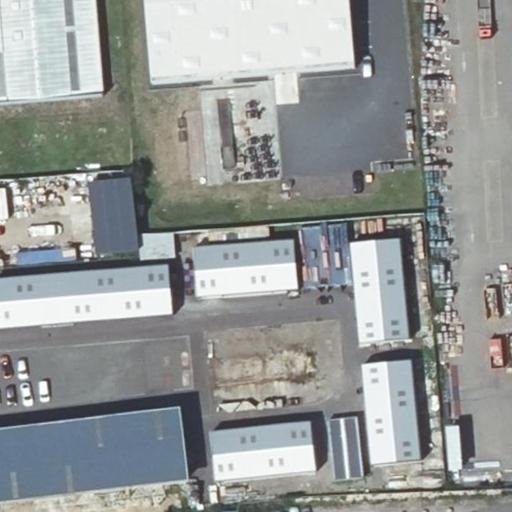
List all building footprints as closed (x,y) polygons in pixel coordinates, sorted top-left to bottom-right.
[(0,0),(0,100),(105,92),(96,0),(0,0)] [(355,0),(152,0),(159,84),(361,68),(355,0)] [(86,181),(92,253),(139,249),(133,177),(86,181)] [(7,190),(0,190),(0,222),(10,222),(7,190)] [(398,239),(347,245),(359,346),(409,340),(398,239)] [(295,294),(293,243),(191,246),(193,297),(295,294)] [(167,270),(0,277),(0,327),(170,320),(167,270)] [(416,463),(412,362),(362,364),(367,465),(416,463)] [(0,498),(185,477),(178,412),(0,432),(0,498)] [(327,419),(331,479),(362,477),(358,417),(327,419)] [(212,482),(314,473),(309,422),(207,431),(212,482)]
